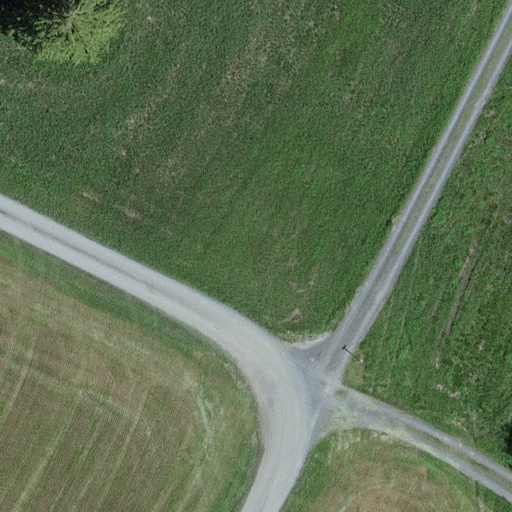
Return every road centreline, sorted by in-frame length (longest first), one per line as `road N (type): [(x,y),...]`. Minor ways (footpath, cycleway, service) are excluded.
road 1 (track): [(0,211),(246,335),(346,409),(400,418),(511,477)]
road 2 (track): [(511,16),(257,511)]
